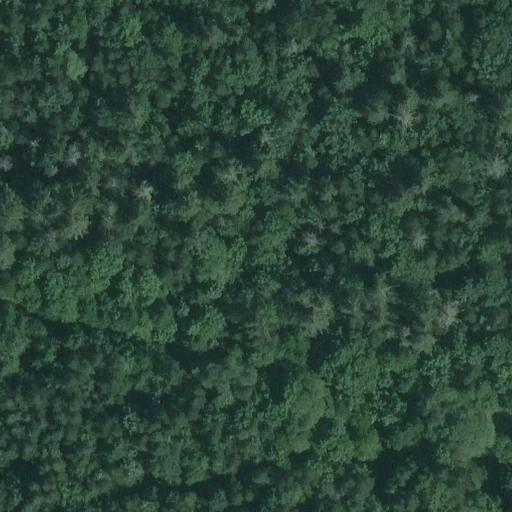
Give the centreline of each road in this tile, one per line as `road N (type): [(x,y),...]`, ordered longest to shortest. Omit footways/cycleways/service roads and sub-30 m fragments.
road 1 (track): [(511,421),(0,299)]
road 2 (track): [(41,511),(115,492),(219,480),(297,454),(511,468)]
